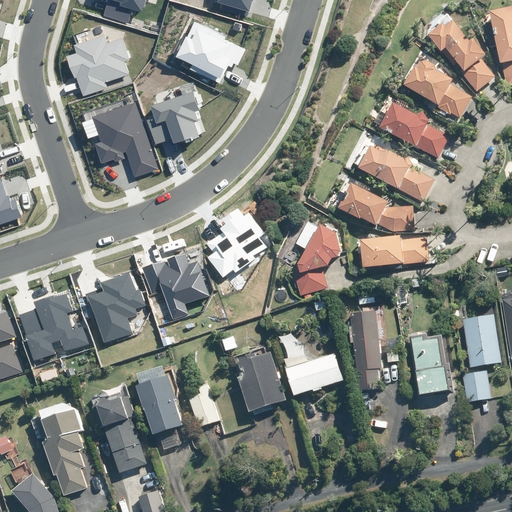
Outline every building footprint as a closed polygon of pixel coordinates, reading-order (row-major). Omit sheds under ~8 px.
[(145,0),(107,0),(103,16),(128,23),(132,10),(142,13),(145,0)] [(223,9),(247,17),(252,0),(217,0),(217,3),(224,5),(223,9)] [(489,15),(485,15),(487,23),(485,24),(490,48),(495,47),(499,64),(501,64),(506,87),(511,85),(511,6),(488,12),(489,15)] [(462,70),(460,72),(476,92),(494,77),(480,59),(484,55),(472,39),(468,42),(452,21),(444,28),(441,24),(427,35),(439,52),(441,51),(453,67),(456,64),(462,70)] [(190,69),(220,83),(228,65),(232,67),(234,63),(238,66),(246,50),(225,40),(226,37),(194,22),(187,37),(186,36),(176,57),(192,65),(190,69)] [(107,43),(104,34),(72,45),(75,53),(66,56),(74,78),(77,77),(83,96),(108,87),(107,82),(130,74),(125,61),(129,60),(122,38),(107,43)] [(435,105),(438,107),(437,108),(449,115),(450,113),(459,118),(471,97),(448,84),(451,80),(434,70),(433,65),(426,61),(419,63),(416,69),(413,67),(402,86),(430,102),(426,107),(432,111),(435,105)] [(147,120),(155,144),(172,139),(173,144),(199,136),(195,123),(198,122),(195,111),(200,109),(194,92),(151,106),(155,117),(147,120)] [(126,151),(135,177),(159,169),(135,102),(92,117),(93,119),(83,123),(88,138),(98,134),(101,142),(94,145),(101,164),(114,159),(115,162),(125,158),(122,152),(126,151)] [(373,123),(380,126),(378,129),(438,158),(448,136),(425,125),(426,123),(428,122),(422,112),(415,116),(391,104),(386,114),(379,111),(373,123)] [(369,147),(357,169),(423,202),(434,180),(413,169),(410,161),(407,159),(403,160),(374,146),(372,149),(369,147)] [(0,224),(22,217),(17,199),(11,201),(9,196),(6,197),(0,178),(0,224)] [(359,218),(375,226),(376,224),(392,232),(413,231),(412,206),(384,208),(387,203),(349,184),(337,209),(358,219),(359,218)] [(208,257),(222,278),(234,270),(238,276),(260,261),(256,255),(268,247),(261,236),(264,234),(250,213),(245,216),(239,207),(222,218),(226,224),(220,228),(222,232),(206,243),(213,254),(208,257)] [(320,212),(328,216),(330,212),(322,207),(320,212)] [(319,291),(327,289),(321,267),(326,266),(329,260),(335,258),(339,252),(334,234),(319,225),(296,265),(297,270),(293,271),(300,296),(313,293),(314,297),(320,295),(319,291)] [(399,237),(359,241),(361,269),(428,262),(426,238),(399,241),(399,237)] [(162,291),(172,320),(189,315),(186,304),(210,296),(199,262),(190,265),(186,253),(167,259),(167,260),(143,268),(152,294),(162,291)] [(89,296),(105,343),(133,333),(128,318),(137,315),(135,309),(146,305),(141,289),(135,291),(129,273),(100,283),(103,292),(89,296)] [(376,291),(359,294),(361,306),(379,303),(376,291)] [(18,315),(34,361),(55,354),(51,343),(60,340),(64,353),(89,344),(84,327),(73,331),(67,313),(73,311),(67,293),(54,297),(53,294),(35,301),(38,309),(18,315)] [(511,362),(511,298),(501,300),(511,362)] [(324,300),(313,303),(316,311),(326,308),(324,300)] [(362,313),(349,314),(351,327),(348,327),(350,344),(353,343),(358,391),(379,389),(377,369),(381,369),(378,340),(382,340),(378,307),(361,309),(362,313)] [(0,378),(23,371),(14,344),(0,348),(0,342),(16,337),(8,311),(0,313),(0,378)] [(462,320),(470,368),(501,363),(493,315),(462,320)] [(408,337),(418,396),(453,390),(448,364),(446,364),(441,336),(426,338),(426,334),(408,337)] [(235,337),(224,341),(228,352),(239,348),(235,337)] [(239,363),(237,364),(241,377),(237,379),(248,413),(253,411),(254,415),(269,411),(267,406),(284,401),(269,352),(255,357),(255,355),(238,360),(239,363)] [(397,353),(386,353),(387,363),(397,363),(397,353)] [(283,360),(286,369),(285,369),(293,397),(312,391),(313,393),(321,390),(320,388),(342,382),(334,354),(307,363),(305,355),(283,360)] [(134,387),(151,436),(181,425),(173,402),(176,401),(167,376),(164,377),(161,369),(136,378),(139,386),(134,387)] [(486,372),(462,375),(466,403),(490,399),(486,372)] [(201,394),(188,398),(198,428),(218,421),(206,385),(199,387),(201,394)] [(130,417),(134,416),(128,397),(120,400),(116,398),(108,400),(103,398),(95,401),(91,409),(98,429),(103,427),(118,473),(146,464),(130,417)] [(40,420),(47,441),(41,443),(53,476),(55,475),(63,497),(86,489),(79,469),(83,468),(77,451),(82,450),(76,432),(80,431),(73,409),(62,404),(38,413),(40,420)] [(115,466),(110,453),(101,457),(106,470),(115,466)] [(107,487),(101,472),(93,476),(98,490),(107,487)] [(32,474),(10,493),(26,511),(57,511),(53,498),(32,474)] [(137,498),(142,511),(163,511),(157,492),(137,498)]
